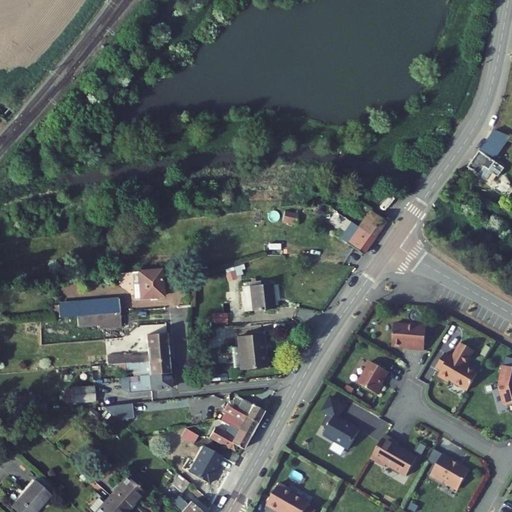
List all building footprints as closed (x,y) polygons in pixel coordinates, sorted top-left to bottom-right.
[(491,170),(498,175),(504,166),(478,149),(467,166),(486,179),(491,170)] [(358,213),(350,223),(366,234),(378,217),(363,207),(365,205),(353,196),(349,202),(360,211),(358,213)] [(469,207),(458,224),(477,238),(485,226),(488,228),(491,224),(469,207)] [(288,220),(290,212),(278,208),(276,216),(288,220)] [(337,238),(354,250),(366,234),(350,223),(342,235),(340,233),(337,238)] [(241,266),(225,270),(227,278),(243,275),(241,266)] [(159,267),(135,269),(138,294),(138,296),(161,294),(159,267)] [(244,272),(247,298),(266,295),(263,270),(244,272)] [(75,313),(96,311),(115,309),(117,309),(116,296),(74,300),(75,313)] [(96,311),(97,322),(97,324),(116,322),(115,309),(96,311)] [(213,323),(227,322),(227,312),(213,312),(213,323)] [(424,351),(426,327),(394,324),(392,346),(403,347),(404,346),(410,346),(409,349),(424,351)] [(144,350),(125,353),(126,358),(165,355),(163,332),(142,335),(144,350)] [(236,335),(239,368),(263,366),(260,334),(236,335)] [(468,391),(476,376),(467,371),(469,368),(470,366),(467,364),(474,351),(461,343),(453,357),(454,358),(451,359),(450,357),(445,354),(440,362),(445,365),(442,370),(438,376),(449,382),(450,380),(468,391)] [(137,364),(137,371),(166,369),(165,355),(126,358),(127,365),(137,364)] [(370,362),(357,383),(378,395),(382,387),(382,385),(381,384),(384,379),(385,380),(389,373),(370,362)] [(511,367),(503,366),(500,380),(501,380),(499,386),(504,406),(511,403),(511,367)] [(478,373),(469,368),(467,371),(476,376),(478,373)] [(138,377),(127,378),(128,390),(148,388),(148,386),(167,384),(166,369),(137,371),(138,377)] [(94,385),(64,386),(65,402),(95,401),(94,385)] [(234,393),(230,400),(247,410),(244,414),(255,421),(262,409),(234,393)] [(351,453),(363,431),(381,441),(390,424),(348,401),(347,404),(327,393),(317,409),(334,417),(323,437),(351,453)] [(115,401),(100,403),(114,415),(129,414),(128,400),(115,401)] [(227,422),(248,434),(255,421),(244,414),(247,410),(230,400),(225,408),(233,413),(227,422)] [(235,444),(240,447),(248,434),(227,422),(222,431),(212,425),(206,434),(232,449),(235,444)] [(399,443),(385,435),(381,441),(371,458),(385,466),(387,464),(407,476),(417,457),(397,446),(399,443)] [(455,461),(443,454),(431,475),(444,482),(444,481),(458,489),(469,470),(459,464),(459,465),(454,462),(455,461)] [(171,488),(175,485),(181,478),(172,469),(161,481),(153,491),(161,499),(168,491),(170,489),(171,488)] [(124,509),(141,491),(123,476),(107,493),(124,509)] [(30,480),(8,503),(17,511),(29,511),(45,494),(30,480)] [(279,483),(266,505),(278,511),(279,511),(281,508),(285,511),(304,511),(309,503),(291,493),(292,491),(279,483)] [(165,502),(176,511),(199,511),(185,499),(184,500),(182,503),(168,491),(161,499),(165,502)] [(121,511),(124,509),(107,493),(89,511),(121,511)]
